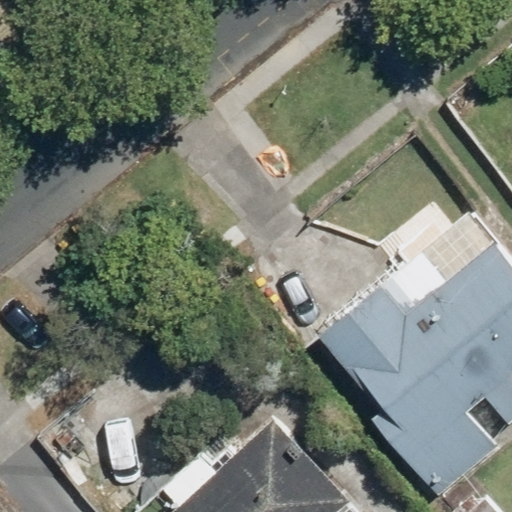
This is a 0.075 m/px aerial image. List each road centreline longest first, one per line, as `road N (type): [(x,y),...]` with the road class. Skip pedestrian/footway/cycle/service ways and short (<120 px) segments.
road 1 (tertiary): [(0,211),(258,0)]
road 2 (residential): [(0,405),(86,511)]
